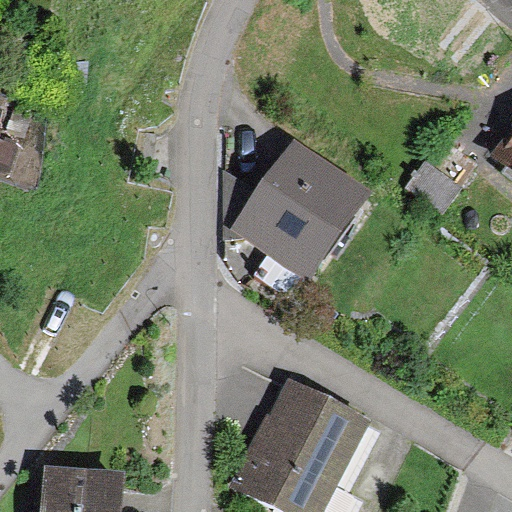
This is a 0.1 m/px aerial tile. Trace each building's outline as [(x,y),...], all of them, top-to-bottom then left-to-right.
[(151,167),(158,136),(112,125),(105,156),(151,167)] [(511,137),(491,163),(511,180),(511,137)] [(311,295),(376,204),(295,146),(259,197),(224,172),(224,244),(243,244),(267,261),(255,279),(291,304),(302,288),(311,295)] [(463,193),(425,166),(406,192),(444,219),(463,193)] [(330,511),(371,433),(373,431),(288,385),(231,492),(268,511),(330,511)] [(382,439),(371,433),(330,511),(361,511),(364,506),(351,500),(382,439)] [(124,511),(127,483),(45,475),(42,511),(124,511)]
